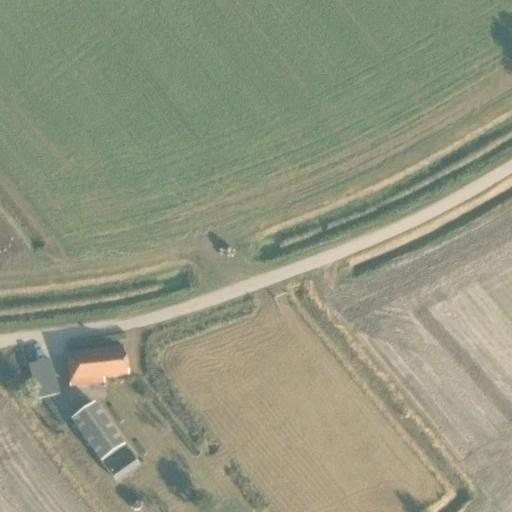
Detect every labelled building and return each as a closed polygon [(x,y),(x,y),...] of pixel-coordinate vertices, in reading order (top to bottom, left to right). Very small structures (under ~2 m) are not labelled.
[(124,355),(123,349),(66,356),(69,389),(104,385),(103,380),(128,377),(125,355),(124,355)] [(56,384),(34,390),(37,402),(59,396),(56,384)] [(70,423),(100,464),(123,447),(124,447),(94,405),(70,423)] [(136,464),(123,447),(100,464),(113,481),(136,464)] [(130,510),(133,511),(136,511),(139,511),(142,507),(141,503),(136,500),(132,501),(129,505),(130,510)]
